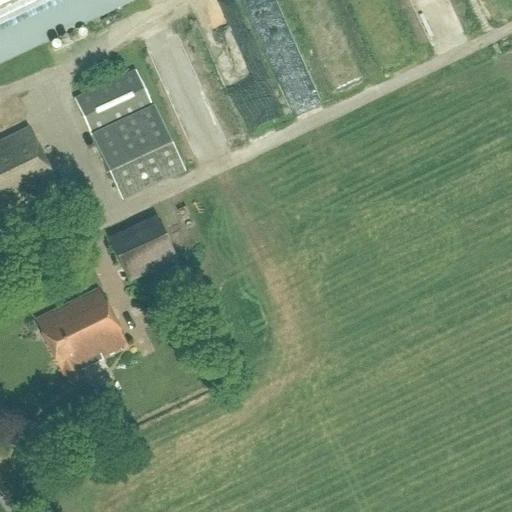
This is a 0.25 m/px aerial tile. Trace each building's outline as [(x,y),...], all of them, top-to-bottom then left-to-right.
[(0,0),(0,66),(138,0),(0,0)] [(232,77),(249,64),(242,55),(225,69),(232,77)] [(184,174),(135,72),(72,102),(122,204),(184,174)] [(0,213),(56,186),(29,130),(0,143),(0,213)] [(323,157),(286,174),(293,187),(329,170),(323,157)] [(177,261),(156,217),(109,240),(130,283),(177,261)] [(126,349),(97,291),(35,321),(67,387),(85,379),(81,371),(126,349)]
